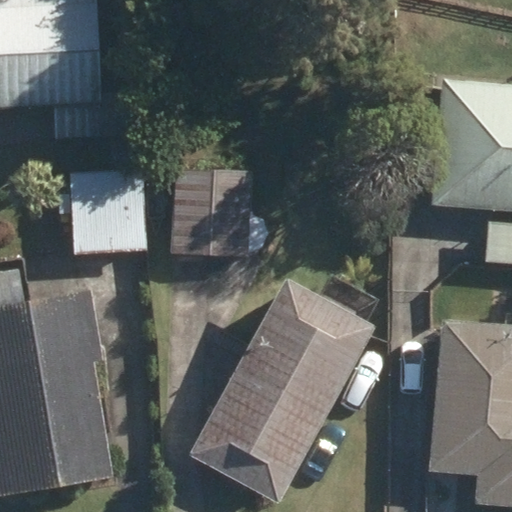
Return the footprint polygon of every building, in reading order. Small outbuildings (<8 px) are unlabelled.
[(0,0),(0,111),(57,110),(57,141),(129,139),(127,94),(100,96),(95,0),(0,0)] [(434,211),(511,215),(511,89),(442,85),(434,211)] [(172,258),(248,259),(249,175),(173,172),(172,258)] [(70,179),(74,259),(148,255),(143,175),(70,179)] [(487,266),(511,267),(511,229),(490,228),(487,266)] [(187,458),(278,508),(375,331),(284,282),(187,458)] [(0,502),(115,482),(94,368),(105,365),(92,295),(1,311),(0,306),(0,502)] [(511,329),(442,325),(431,474),(480,478),(477,509),(511,511),(511,329)]
